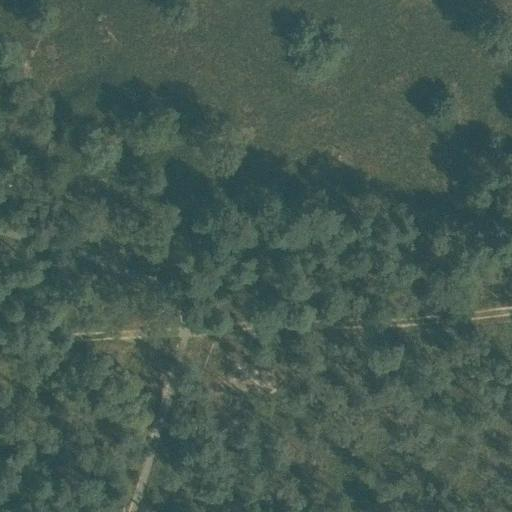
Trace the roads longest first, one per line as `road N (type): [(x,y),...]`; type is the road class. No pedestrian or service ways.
road 1 (track): [(0,341),(511,305)]
road 2 (track): [(142,275),(158,330),(102,511)]
